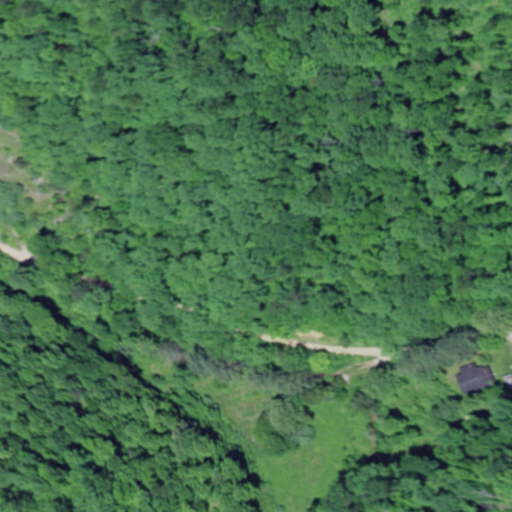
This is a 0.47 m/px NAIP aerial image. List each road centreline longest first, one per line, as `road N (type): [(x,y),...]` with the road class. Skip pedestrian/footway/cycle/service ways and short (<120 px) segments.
road 1 (residential): [(27,244),(54,265),(354,359),(446,345),(511,317)]
road 2 (track): [(323,511),(338,474),(301,402),(166,327),(101,315),(31,278),(27,244)]
